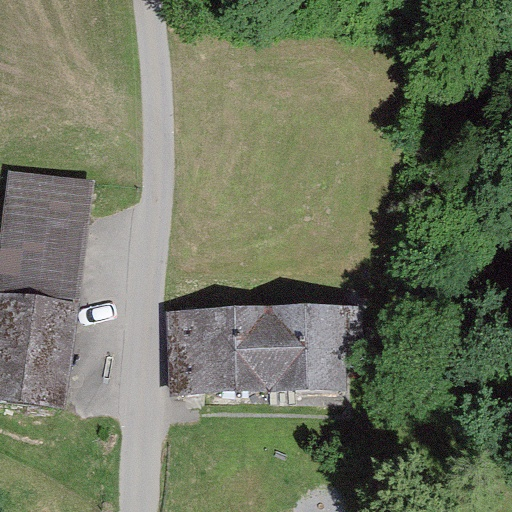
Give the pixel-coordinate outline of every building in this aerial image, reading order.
[(4,212),(0,244),(0,250),(70,259),(75,221),(79,188),(8,180),(4,212)] [(70,259),(0,250),(0,289),(66,298),(70,259)] [(0,402),(51,409),(64,308),(0,299),(0,402)] [(352,312),(259,314),(261,391),(334,390),(333,369),(353,369),(352,312)] [(261,391),(259,314),(164,316),(167,393),(261,391)]
